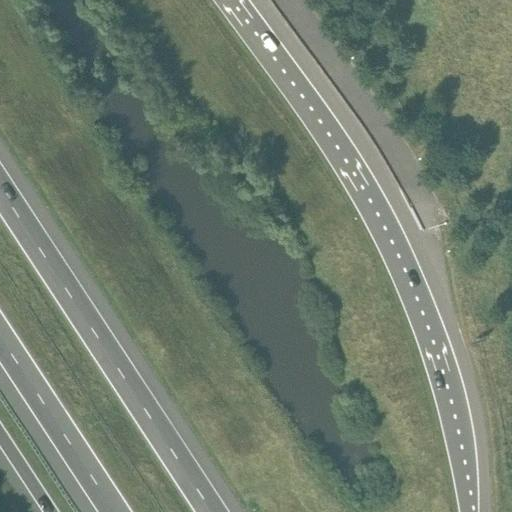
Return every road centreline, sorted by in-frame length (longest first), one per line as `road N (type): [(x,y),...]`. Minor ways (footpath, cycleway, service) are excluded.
road 1 (motorway): [(467,511),(436,379),(386,251),(337,161),(219,0)]
road 2 (motorway): [(211,511),(0,189)]
road 3 (motorway): [(0,341),(112,511)]
